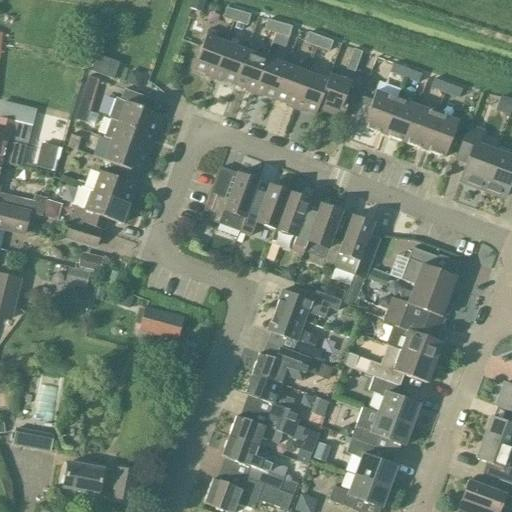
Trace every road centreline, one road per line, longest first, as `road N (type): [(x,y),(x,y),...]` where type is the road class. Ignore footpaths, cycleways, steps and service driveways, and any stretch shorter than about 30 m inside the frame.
road 1 (residential): [(163,511),(245,289),(153,255),(199,127),(511,242)]
road 2 (residential): [(419,511),(493,319)]
